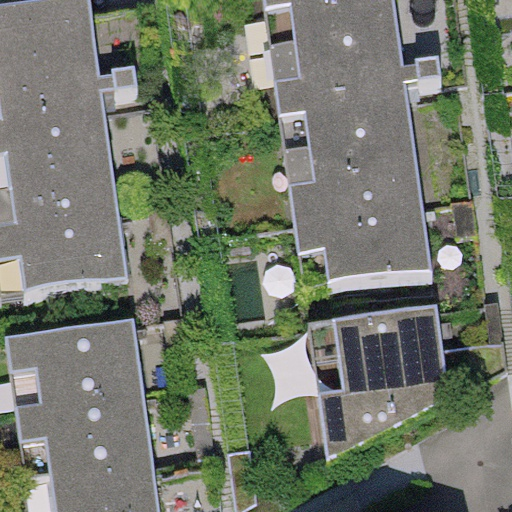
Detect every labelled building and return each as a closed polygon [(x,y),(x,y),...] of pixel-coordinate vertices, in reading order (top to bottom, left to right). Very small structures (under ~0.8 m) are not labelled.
[(428,215),(399,0),(264,0),(296,232),(428,215)] [(93,15),(0,27),(0,241),(123,225),(93,15)] [(428,215),(296,232),(306,307),(438,290),(428,215)] [(123,225),(0,241),(0,278),(4,311),(132,293),(123,225)] [(449,410),(439,326),(317,341),(333,474),(449,410)] [(146,407),(138,343),(14,358),(22,422),(146,407)] [(154,475),(146,407),(22,422),(31,490),(154,475)] [(158,511),(154,475),(31,490),(33,511),(158,511)]
